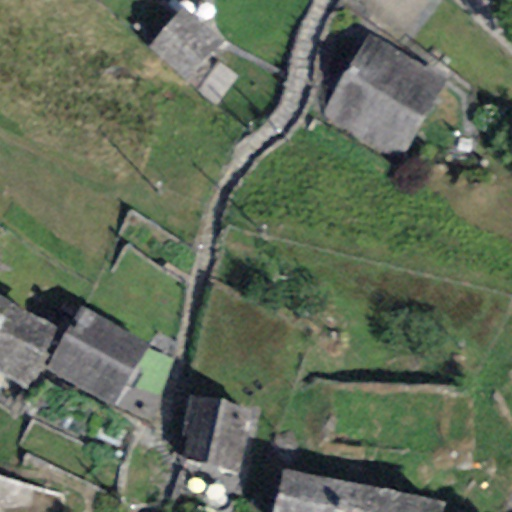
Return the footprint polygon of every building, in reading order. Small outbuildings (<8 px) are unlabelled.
[(220,44),(183,10),(148,48),(185,82),(220,44)] [(445,81),(367,36),(320,116),(399,162),(445,81)] [(58,330),(0,298),(0,375),(26,390),(58,330)] [(149,344),(80,307),(46,369),(114,407),(149,344)] [(254,410),(188,397),(175,461),(240,475),(254,410)] [(442,511),(444,503),(282,470),(273,511),(442,511)]
